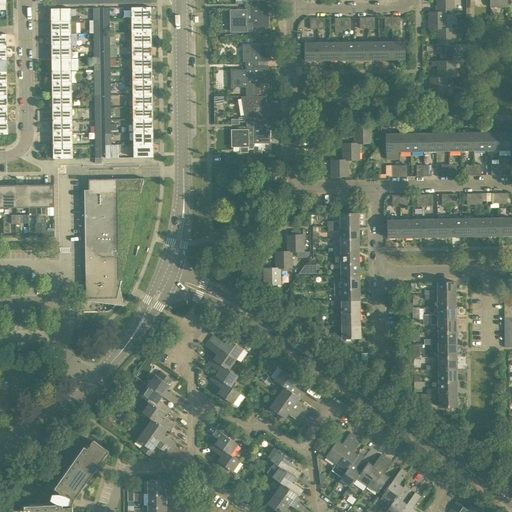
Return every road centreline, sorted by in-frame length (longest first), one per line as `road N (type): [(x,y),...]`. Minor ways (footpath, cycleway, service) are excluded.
road 1 (tertiary): [(511,502),(247,313),(167,276)]
road 2 (tertiary): [(167,276),(183,208),(180,0)]
road 3 (residential): [(374,185),(295,183),(290,9)]
road 4 (residential): [(298,448),(332,402),(449,484),(432,511)]
road 5 (residential): [(24,0),(26,134),(20,150),(0,156)]
road 6 (residential): [(511,185),(374,185)]
road 7 (tertiary): [(90,383),(129,340),(167,276)]
road 8 (residential): [(298,448),(265,426),(243,428),(191,391)]
